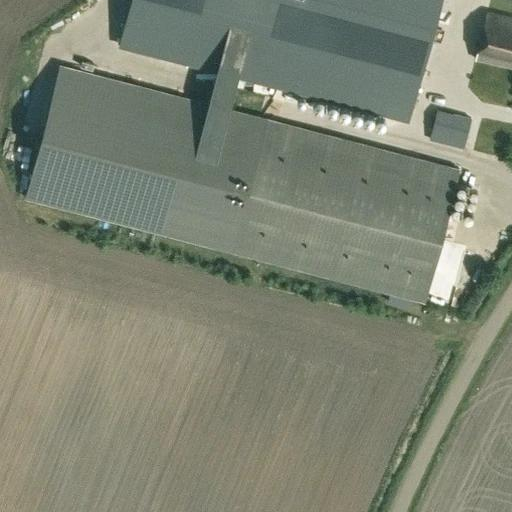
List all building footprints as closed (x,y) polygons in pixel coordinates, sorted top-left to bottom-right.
[(132,0),(121,45),(411,120),(441,0),(132,0)] [(511,18),(486,12),(476,59),(511,66),(511,18)] [(59,65),(25,196),(425,300),(459,169),(59,65)] [(271,98),(268,111),(289,116),(292,103),(271,98)] [(423,138),(463,148),(471,117),(431,107),(423,138)]
